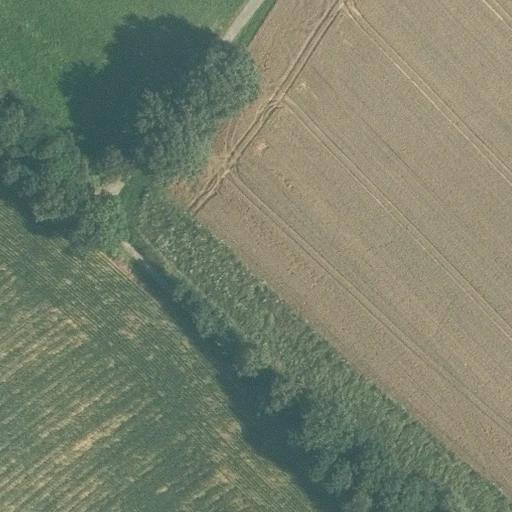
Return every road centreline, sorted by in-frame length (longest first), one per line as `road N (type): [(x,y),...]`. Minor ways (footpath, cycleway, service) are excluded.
road 1 (unclassified): [(403,511),(95,213)]
road 2 (track): [(95,213),(256,0)]
road 3 (track): [(95,213),(0,132)]
